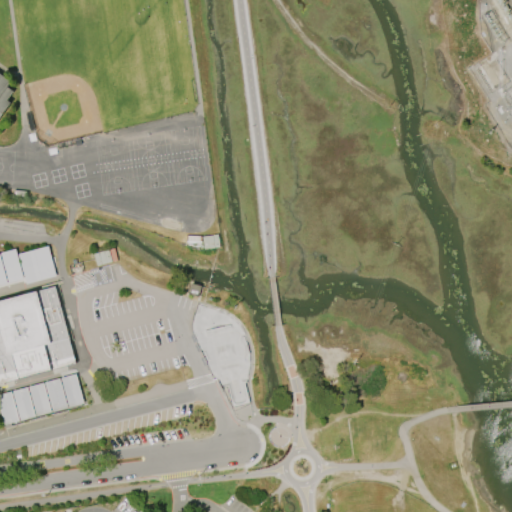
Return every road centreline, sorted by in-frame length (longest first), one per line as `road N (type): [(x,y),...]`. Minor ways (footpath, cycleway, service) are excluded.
road 1 (residential): [(158,459),(143,451),(0,469)]
road 2 (residential): [(0,489),(158,459)]
